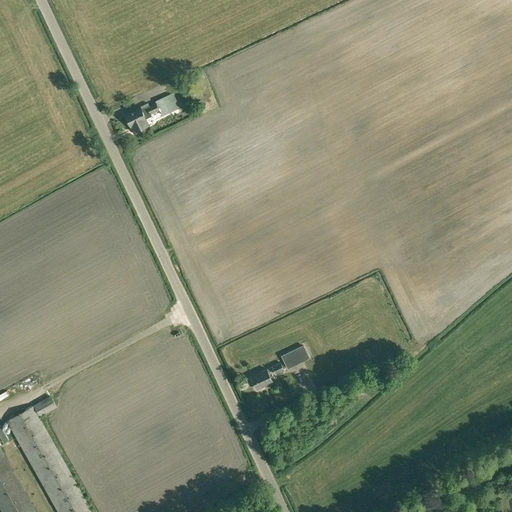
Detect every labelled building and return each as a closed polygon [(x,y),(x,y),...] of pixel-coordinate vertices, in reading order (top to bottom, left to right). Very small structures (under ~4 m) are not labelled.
[(205,100),(198,83),(187,88),(194,104),(205,100)] [(150,115),(158,111),(160,110),(163,116),(180,108),(174,93),(172,94),(156,101),(156,102),(147,106),(141,109),(146,119),(148,118),(147,115),(150,114),(150,115)] [(146,119),(141,109),(140,107),(125,114),(134,133),(149,126),(146,119)] [(281,355),(284,361),(288,369),(310,358),(303,345),(281,355)] [(284,371),(284,370),(280,362),(272,366),(276,375),(284,371)] [(257,390),(273,382),(267,370),(251,377),(257,390)] [(8,421),(58,511),(92,511),(36,413),(38,412),(40,415),(56,406),(51,397),(8,421)] [(0,508),(2,511),(35,511),(0,448),(0,508)]
